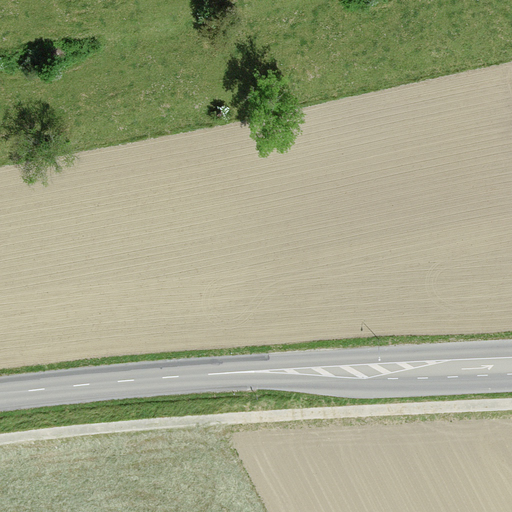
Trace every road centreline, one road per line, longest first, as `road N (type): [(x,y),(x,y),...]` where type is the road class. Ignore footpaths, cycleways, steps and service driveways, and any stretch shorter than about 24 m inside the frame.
road 1 (track): [(0,440),(261,414),(511,404)]
road 2 (secondary): [(0,398),(118,383),(511,365)]
